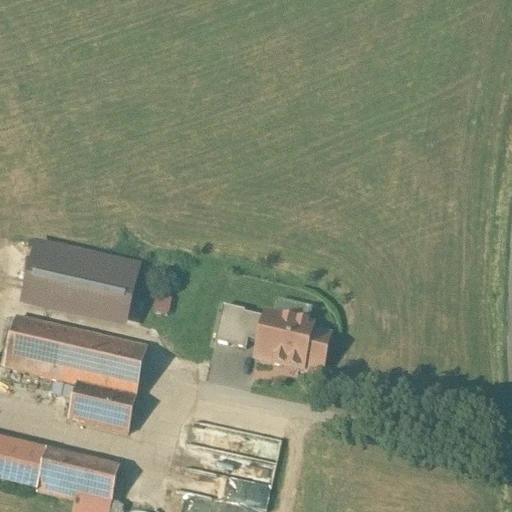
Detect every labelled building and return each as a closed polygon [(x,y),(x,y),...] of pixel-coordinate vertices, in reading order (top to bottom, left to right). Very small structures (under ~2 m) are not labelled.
[(137,268),(38,246),(26,297),(126,319),(137,268)] [(245,313),(223,308),(215,343),(246,350),(248,341),(260,344),(265,320),(244,315),(245,313)] [(312,326),(266,316),(265,320),(260,344),(256,361),(281,366),(282,363),(300,367),(299,370),(302,371),(302,369),(321,373),(329,336),(311,332),(312,326)] [(88,337),(16,321),(4,371),(76,387),(88,337)] [(147,350),(88,337),(76,387),(68,422),(128,435),(147,350)] [(270,511),(284,440),(236,431),(232,453),(188,445),(180,491),(212,497),(209,511),(258,511),(259,508),(270,511)] [(119,470),(0,442),(0,484),(75,502),(110,510),(119,470)] [(109,511),(110,510),(75,502),(72,511),(109,511)]
